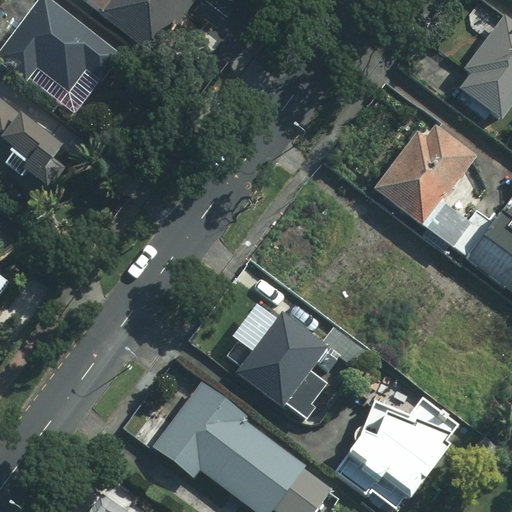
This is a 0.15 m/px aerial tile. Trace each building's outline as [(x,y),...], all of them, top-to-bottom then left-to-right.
[(191,0),(109,0),(94,21),(148,60),(191,0)] [(113,63),(35,5),(0,50),(0,79),(17,92),(28,77),(62,102),(80,79),(94,89),(113,63)] [(511,31),(500,22),(456,77),(464,83),(454,96),(494,127),(511,103),(511,31)] [(0,176),(32,199),(60,162),(0,118),(0,176)] [(419,145),(410,139),(365,197),(415,233),(470,162),(430,131),(419,145)] [(458,261),(485,224),(470,213),(464,221),(439,204),(419,233),(458,261)] [(511,240),(488,224),(461,261),(511,297),(511,240)] [(444,292),(390,251),(372,274),(362,267),(323,319),(388,368),(444,292)] [(451,303),(484,328),(477,337),(511,364),(511,319),(466,284),(451,303)] [(321,353),(275,320),(230,382),(276,415),(279,411),(301,426),(309,415),(304,411),(320,390),(303,378),(321,353)] [(188,487),(195,479),(238,511),(313,511),(324,498),(238,432),(243,425),(195,389),(145,454),(188,487)] [(403,427),(366,409),(334,480),(384,511),(397,511),(450,430),(415,408),(403,427)] [(116,511),(99,500),(91,511),(116,511)]
